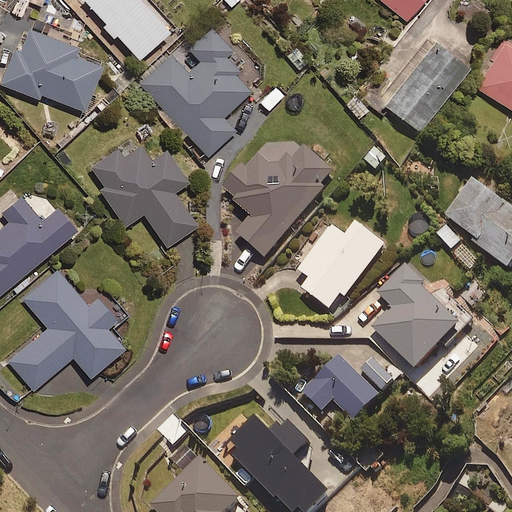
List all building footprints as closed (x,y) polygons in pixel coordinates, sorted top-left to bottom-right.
[(80,0),(102,22),(98,26),(111,39),(114,35),(137,59),(167,29),(138,0),(80,0)] [(220,0),(230,9),(237,0),(220,0)] [(379,0),(403,19),(418,0),(379,0)] [(73,46),(27,27),(18,49),(14,48),(0,82),(0,84),(36,99),(38,93),(81,111),(100,65),(70,53),(73,46)] [(220,117),(248,91),(234,76),(239,71),(224,56),(230,50),(209,27),(187,48),(200,61),(186,74),(168,55),(138,84),(206,156),(232,131),(220,117)] [(511,43),(502,38),(474,89),(511,110),(511,43)] [(463,64),(428,39),(382,106),(417,130),(463,64)] [(148,160),(138,144),(120,157),(116,150),(90,167),(106,191),(103,193),(125,225),(142,213),(165,246),(194,226),(171,192),(186,182),(163,149),(148,160)] [(336,175),(303,147),(290,162),(284,157),(273,170),(257,157),(245,172),(240,167),(222,187),(237,200),(235,203),(251,216),(236,234),(265,259),(336,175)] [(511,208),(474,179),(445,216),(477,241),(475,244),(508,270),(511,264),(511,208)] [(39,222),(17,195),(0,209),(0,292),(73,230),(55,208),(39,222)] [(346,239),(326,222),(298,257),(305,263),(299,270),(310,279),(301,289),(328,311),(340,296),(344,299),(385,247),(357,225),(346,239)] [(426,283),(405,263),(376,293),(393,309),(373,329),(414,370),(459,325),(422,288),(426,283)] [(87,305),(56,269),(21,299),(46,328),(7,362),(32,390),(70,357),(88,377),(122,347),(105,327),(117,317),(98,296),(87,305)] [(378,397),(338,356),(318,376),(314,372),(298,388),(322,412),(333,401),(353,422),(378,397)] [(393,381),(374,360),(361,371),(381,392),(393,381)] [(273,438),(254,419),(225,448),(287,511),(313,511),(328,498),(292,461),(309,445),(287,423),(273,438)] [(248,511),(187,446),(168,463),(181,477),(150,506),(156,511),(248,511)] [(503,511),(510,503),(495,492),(483,508),(488,511),(503,511)]
